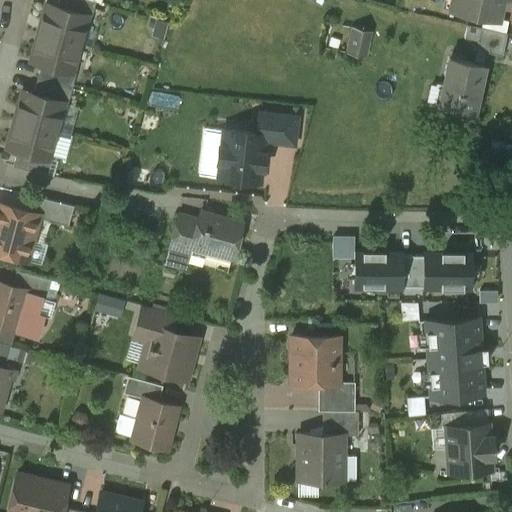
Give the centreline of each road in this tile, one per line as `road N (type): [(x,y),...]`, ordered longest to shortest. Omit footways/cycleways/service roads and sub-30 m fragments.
road 1 (residential): [(253,355),(256,266),(277,211),(511,218)]
road 2 (residential): [(0,430),(180,475)]
road 3 (residential): [(180,475),(217,351),(234,344),(253,355)]
road 4 (residential): [(0,169),(142,197)]
road 5 (residential): [(249,491),(253,355)]
